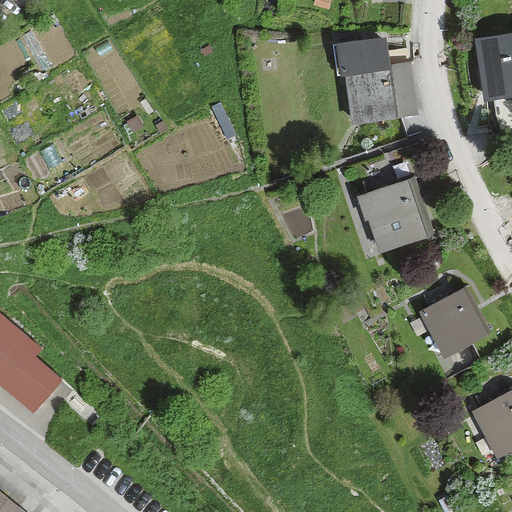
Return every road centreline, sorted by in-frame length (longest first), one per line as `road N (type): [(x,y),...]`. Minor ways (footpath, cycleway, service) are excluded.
road 1 (residential): [(432,0),(430,69),(441,117),(511,270)]
road 2 (tertiary): [(0,429),(110,511)]
